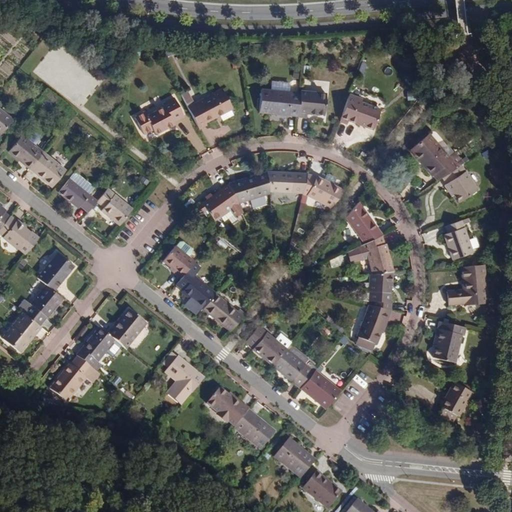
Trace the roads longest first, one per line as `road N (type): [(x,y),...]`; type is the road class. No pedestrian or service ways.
road 1 (residential): [(333,442),(403,356),(416,316),(413,237),(371,178),(328,152),(294,145),(212,159),(185,178),(117,269)]
road 2 (secondary): [(122,0),(284,16),(431,0)]
road 3 (residential): [(333,442),(117,269)]
road 4 (residential): [(511,473),(357,460),(333,442)]
road 5 (residential): [(117,269),(18,393),(0,378)]
road 6 (residential): [(117,269),(0,174)]
